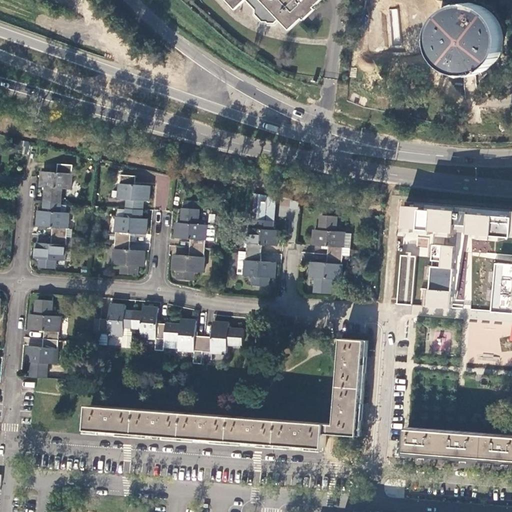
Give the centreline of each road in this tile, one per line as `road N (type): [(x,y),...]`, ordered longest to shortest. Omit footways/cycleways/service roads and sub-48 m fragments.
road 1 (residential): [(20,280),(383,316),(390,327),(376,504)]
road 2 (trunk): [(445,156),(361,150),(287,132),(0,32)]
road 3 (trunk): [(445,156),(363,138),(278,105),(173,38),(133,0)]
road 4 (trunk): [(208,136),(378,172),(511,187)]
road 5 (residential): [(273,497),(9,476)]
road 6 (trunk): [(0,54),(208,136)]
road 7 (trunk): [(0,82),(208,136)]
road 8 (residential): [(9,476),(20,280)]
